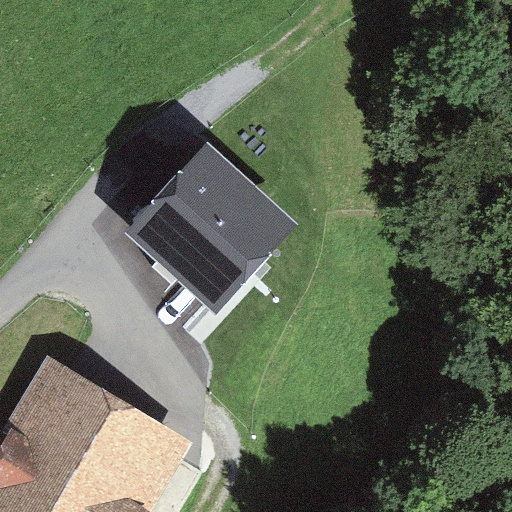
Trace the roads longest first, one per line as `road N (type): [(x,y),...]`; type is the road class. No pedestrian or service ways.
road 1 (track): [(35,260),(133,151),(336,0)]
road 2 (track): [(432,0),(438,132),(452,198),(511,315)]
